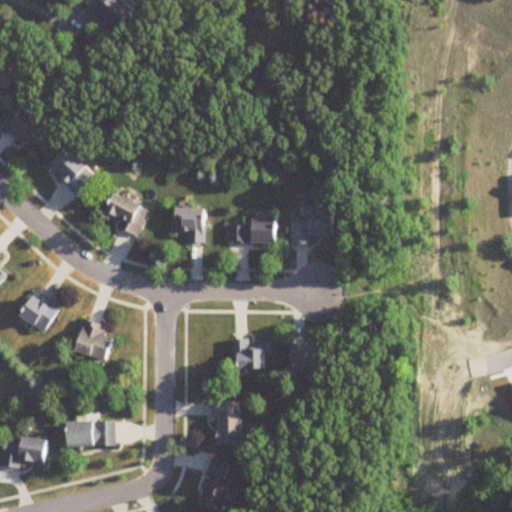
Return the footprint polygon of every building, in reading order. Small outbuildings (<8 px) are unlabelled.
[(75,0),(115,30),(134,5),(127,0),(75,0)] [(47,134),(22,108),(3,126),(29,153),(47,134)] [(44,167),(76,197),(95,178),(63,147),(44,167)] [(136,235),(147,210),(111,193),(99,218),(136,235)] [(186,234),(186,243),(204,243),(204,209),(172,209),(172,234),(186,234)] [(311,244),(311,239),(333,239),(333,214),(290,214),(290,244),(311,244)] [(224,226),(224,244),(276,244),(276,218),(249,218),(249,226),(224,226)] [(0,266),(0,263),(4,259),(0,254),(0,291),(12,279),(0,266)] [(66,311),(43,291),(23,314),(46,334),(66,311)] [(112,362),(121,334),(85,322),(76,351),(112,362)] [(266,371),(266,340),(232,340),(232,371),(266,371)] [(307,374),(307,380),(322,380),(323,345),(291,344),(290,373),(307,374)] [(239,402),(210,401),(209,445),(238,445),(239,402)] [(120,423),(70,423),(70,448),(120,448),(120,423)] [(53,440),(8,436),(6,467),(51,470),(53,440)] [(230,464),(208,458),(197,507),(219,511),(230,464)]
